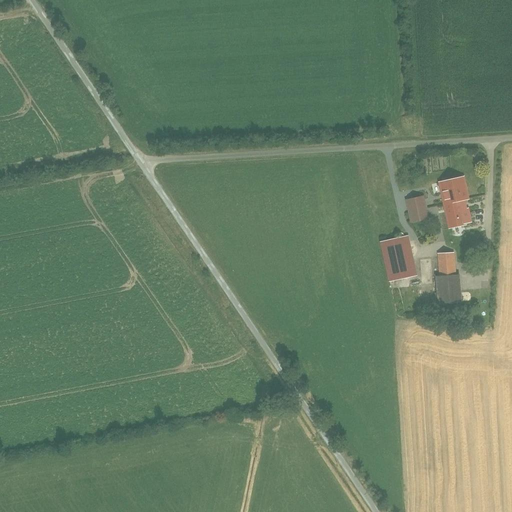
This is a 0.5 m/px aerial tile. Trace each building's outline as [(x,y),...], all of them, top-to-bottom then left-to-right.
[(465,176),(439,182),(450,228),(466,224),(466,221),(471,220),(467,199),(470,198),(465,176)] [(424,196),(407,200),(411,221),(429,217),(424,196)] [(407,235),(382,241),(391,278),(416,272),(407,235)] [(439,253),(441,276),(456,275),(454,252),(439,253)] [(441,276),(438,277),(440,304),(462,302),(460,275),(456,275),(441,276)]
